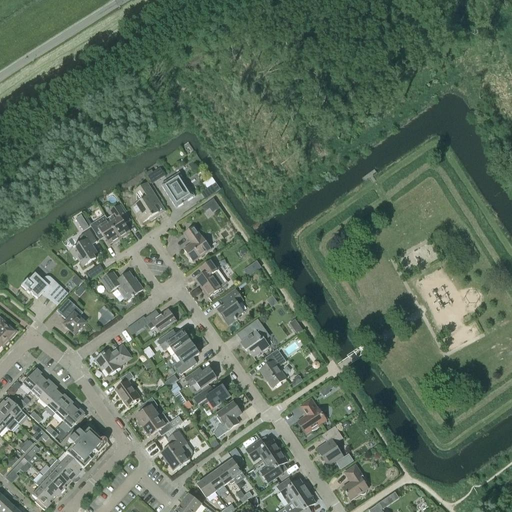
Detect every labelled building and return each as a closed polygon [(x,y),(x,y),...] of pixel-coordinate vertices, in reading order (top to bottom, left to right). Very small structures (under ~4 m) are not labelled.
[(161,170),(156,173),(161,180),(165,177),(161,170)] [(175,209),(182,205),(181,203),(186,200),(187,202),(194,197),(189,189),(187,190),(183,183),(184,182),(179,174),(172,178),(173,180),(168,183),(167,181),(160,186),(167,196),(169,195),(170,198),(168,199),(175,209)] [(155,219),(156,217),(155,216),(158,214),(153,207),(158,204),(159,204),(147,185),(134,193),(140,203),(130,209),(136,218),(138,217),(142,224),(148,220),(150,222),(155,219)] [(200,193),(204,200),(215,194),(210,187),(200,193)] [(202,207),(205,212),(211,208),(213,212),(220,208),(215,199),(202,207)] [(130,222),(120,207),(110,213),(112,217),(107,220),(120,240),(127,236),(126,235),(130,232),(125,225),(130,222)] [(75,220),(82,231),(84,230),(88,227),(81,216),(75,220)] [(107,220),(105,217),(90,226),(100,241),(105,238),(109,245),(113,243),(114,244),(120,240),(107,220)] [(193,263),(211,250),(210,249),(210,247),(208,244),(206,244),(202,237),(201,238),(194,228),(184,235),(191,245),(184,250),(187,255),(187,256),(188,258),(190,258),(193,263)] [(74,249),(70,252),(75,260),(77,259),(83,268),(96,260),(93,256),(97,254),(92,246),(97,243),(89,231),(80,237),(79,239),(78,241),(79,243),(80,245),(76,248),(75,247),(73,248),(74,249)] [(208,298),(222,289),(221,288),(228,284),(218,271),(218,270),(212,261),(200,269),(204,275),(196,280),(204,291),(203,291),(208,298)] [(250,267),(255,274),(261,269),(256,263),(250,267)] [(91,279),(103,271),(100,267),(88,275),(91,279)] [(143,291),(137,283),(136,284),(129,274),(118,281),(113,274),(102,282),(110,293),(119,287),(121,289),(119,291),(119,293),(124,301),(127,301),(129,300),(129,301),(134,298),(134,297),(143,291)] [(53,300),(58,294),(63,298),(66,295),(48,278),(47,278),(46,278),(45,278),(44,278),(43,279),(42,279),(40,281),(33,275),(26,282),(25,280),(19,287),(26,292),(25,293),(27,295),(29,294),(35,300),(42,293),(53,300)] [(77,276),(73,280),(73,284),(77,288),(83,282),(77,276)] [(244,281),(237,286),(240,290),(247,285),(244,281)] [(82,283),(77,288),(81,291),(84,291),(87,288),(82,283)] [(238,317),(243,313),(238,305),(243,301),(235,291),(224,299),(228,304),(218,312),(225,321),(226,321),(229,326),(239,319),(238,317)] [(274,297),(268,300),(272,307),(277,304),(274,297)] [(67,300),(56,312),(66,322),(62,326),(74,336),(79,330),(81,330),(81,328),(84,325),(78,319),(82,314),(67,300)] [(155,327),(160,334),(176,322),(168,311),(157,319),(154,313),(143,321),(150,331),(155,327)] [(105,318),(108,322),(113,317),(108,312),(105,315),(105,318)] [(3,348),(16,333),(9,326),(7,328),(0,321),(0,347),(1,346),(3,348)] [(263,329),(258,322),(244,332),(247,336),(247,337),(246,339),(247,340),(241,344),(242,346),(241,348),(244,348),(246,352),(248,351),(249,353),(249,355),(251,355),(253,358),(269,347),(263,339),(262,340),(257,334),(263,329)] [(299,327),(293,331),(297,337),(303,333),(299,327)] [(169,347),(175,355),(191,343),(183,332),(177,336),(173,331),(157,342),(164,351),(169,347)] [(191,343),(175,355),(180,363),(175,367),(181,376),(197,364),(194,359),(199,355),(191,343)] [(120,367),(131,359),(123,347),(115,353),(112,356),(109,352),(105,355),(105,354),(103,356),(95,361),(102,372),(105,370),(109,376),(121,368),(120,367)] [(151,351),(145,355),(146,356),(149,360),(155,356),(152,352),(151,351)] [(286,363),(277,351),(264,360),(269,366),(260,372),(264,378),(265,377),(273,389),(286,380),(278,369),(286,363)] [(148,360),(144,363),(148,369),(152,366),(148,360)] [(22,385),(30,393),(44,378),(34,369),(25,379),(27,380),(22,385)] [(196,383),(201,390),(217,379),(209,369),(203,374),(199,369),(185,379),(191,387),(196,383)] [(130,373),(120,380),(124,385),(115,391),(128,408),(140,399),(128,382),(134,378),(130,373)] [(30,393),(38,400),(52,386),(44,378),(30,393)] [(300,379),(290,386),(292,389),(302,382),(300,379)] [(6,393),(11,397),(22,386),(17,381),(6,393)] [(181,389),(176,382),(169,387),(174,394),(181,389)] [(60,393),(52,386),(38,400),(46,407),(60,393)] [(201,404),(203,407),(209,403),(214,410),(230,398),(223,388),(215,394),(211,389),(194,400),(199,406),(201,404)] [(54,415),(67,400),(60,393),(46,407),(54,415)] [(179,393),(174,396),(181,407),(186,404),(179,393)] [(0,405),(0,408),(18,425),(25,417),(6,399),(0,405)] [(142,428),(159,417),(155,411),(157,410),(157,407),(152,399),(141,407),(144,412),(135,419),(139,423),(138,424),(140,427),(142,427),(142,428)] [(75,408),(67,400),(54,415),(62,422),(75,408)] [(298,422),(306,435),(311,432),(313,432),(315,431),(316,431),(318,429),(318,428),(319,426),(326,422),(318,409),(311,400),(300,408),(305,415),(304,418),(298,422)] [(233,403),(217,415),(218,416),(216,418),(221,425),(218,427),(213,434),(217,440),(239,425),(235,419),(242,415),(233,403)] [(186,404),(181,407),(185,413),(190,409),(186,404)] [(18,425),(0,408),(0,423),(6,428),(10,433),(18,425)] [(76,427),(85,417),(75,408),(62,422),(70,430),(74,425),(76,427)] [(162,415),(159,417),(142,428),(143,429),(143,431),(145,434),(146,434),(149,438),(158,432),(161,438),(173,430),(162,415)] [(343,439),(335,428),(322,436),(327,444),(317,451),(328,468),(336,463),(343,458),(335,445),(343,439)] [(105,446),(106,444),(106,442),(105,441),(103,440),(101,440),(99,441),(87,430),(82,436),(81,435),(79,433),(78,432),(77,431),(76,433),(72,437),(67,442),(72,446),(65,454),(68,457),(82,470),(105,446)] [(192,453),(192,452),(179,433),(167,441),(171,447),(161,454),(164,459),(163,460),(165,463),(166,462),(174,473),(190,461),(188,458),(190,458),(191,457),(192,456),(193,455),(192,453)] [(36,434),(32,438),(37,442),(41,438),(36,434)] [(264,463),(280,452),(273,441),(265,447),(261,441),(246,451),(254,463),(261,458),(264,463)] [(212,451),(219,447),(215,442),(209,446),(212,451)] [(238,464),(245,460),(237,448),(230,452),(238,464)] [(288,463),(280,452),(264,463),(267,468),(261,473),(268,484),(283,474),(279,468),(288,463)] [(68,457),(61,465),(75,478),(82,470),(68,457)] [(343,458),(336,463),(341,470),(349,465),(344,459),(343,458)] [(242,474),(233,461),(224,467),(233,481),(242,474)] [(75,478),(61,465),(58,462),(50,470),(68,486),(75,478)] [(367,491),(369,490),(364,484),(366,482),(356,466),(344,474),(351,484),(343,489),(351,502),(360,495),(361,495),(362,496),(364,496),(365,495),(366,494),(367,493),(367,491)] [(233,481),(224,467),(215,473),(224,487),(230,483),(230,484),(232,484),(235,482),(233,481)] [(43,478),(60,494),(68,486),(50,470),(43,478)] [(224,487),(215,473),(206,479),(216,493),(224,487)] [(38,488),(53,502),(60,494),(43,478),(36,486),(38,488)] [(216,493),(206,479),(197,486),(207,500),(216,493)] [(277,488),(289,506),(309,492),(305,486),(304,487),(300,481),(293,486),(289,480),(277,488)] [(53,502),(38,488),(31,497),(36,501),(34,503),(44,511),(53,502)] [(310,511),(311,508),(316,504),(312,499),(313,498),(309,492),(289,506),(285,508),(286,511),(310,511)] [(182,504),(192,511),(197,511),(202,506),(189,495),(182,504)] [(0,511),(13,511),(15,510),(7,503),(0,511)]
